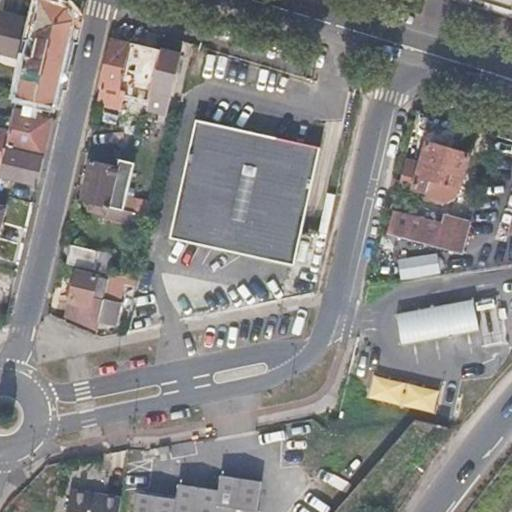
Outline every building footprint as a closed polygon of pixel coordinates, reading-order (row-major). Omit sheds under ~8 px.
[(38,58),(26,55),(26,58),(17,93),(55,102),(60,85),(76,20),(67,6),(61,4),(48,0),(39,0),(34,20),(29,40),(42,43),(38,58)] [(511,0),(477,0),(511,10),(511,0)] [(0,51),(26,58),(26,55),(29,40),(34,20),(3,12),(0,24),(0,51)] [(120,91),(131,44),(120,42),(111,40),(97,103),(123,109),(126,93),(120,91)] [(180,54),(162,50),(148,108),(167,112),(180,54)] [(0,177),(36,186),(52,118),(13,109),(5,147),(5,148),(3,156),(0,169),(0,177)] [(293,266),(319,147),(197,119),(171,239),(293,266)] [(468,153),(427,141),(415,182),(414,188),(412,194),(447,202),(456,198),(468,153)] [(106,205),(124,209),(135,164),(120,160),(119,168),(91,161),(82,199),(91,201),(89,210),(104,213),(106,205)] [(414,188),(415,182),(404,179),(400,190),(412,194),(414,188)] [(441,225),(392,212),(386,234),(461,254),(469,223),(443,216),(441,225)] [(72,244),(67,263),(105,272),(110,254),(72,244)] [(65,320),(94,333),(97,321),(114,325),(124,283),(134,286),(135,280),(126,277),(109,273),(108,279),(77,271),(65,320)] [(402,349),(487,329),(479,297),(397,314),(402,349)] [(437,414),(443,390),(375,374),(370,398),(437,414)] [(150,498),(148,511),(240,511),(241,511),(240,511),(253,511),(258,483),(216,477),(214,490),(173,485),(171,501),(150,498)] [(116,511),(119,496),(69,489),(65,511),(116,511)] [(129,511),(148,511),(150,498),(132,495),(129,511)]
